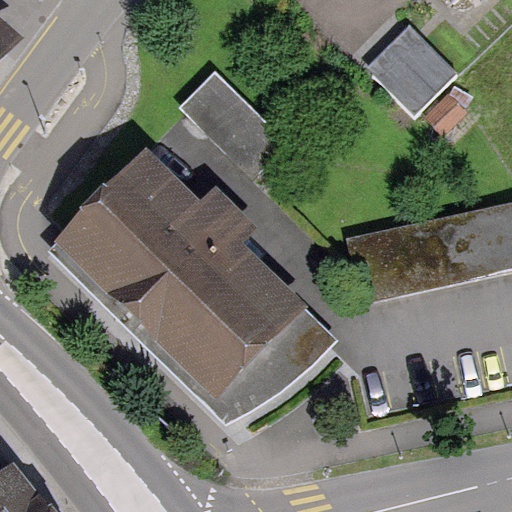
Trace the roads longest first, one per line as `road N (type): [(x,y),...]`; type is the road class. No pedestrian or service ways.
road 1 (primary): [(142,511),(68,419),(0,351)]
road 2 (residential): [(99,0),(0,133)]
road 3 (residential): [(511,479),(396,511)]
